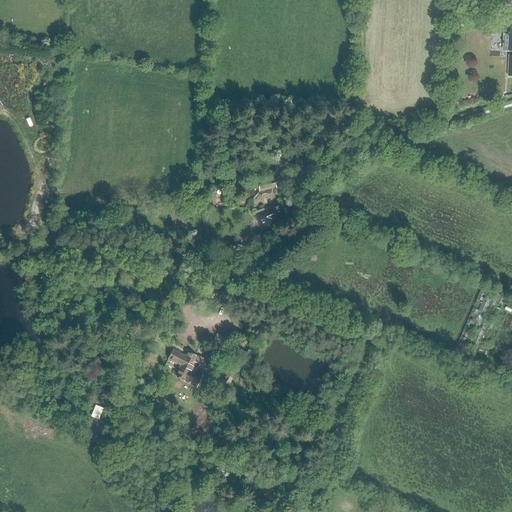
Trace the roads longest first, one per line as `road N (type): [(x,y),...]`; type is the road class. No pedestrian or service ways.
road 1 (unclassified): [(301,511),(363,337),(235,275)]
road 2 (track): [(100,443),(157,324),(235,275)]
road 3 (residential): [(311,166),(299,174),(307,225),(235,275)]
